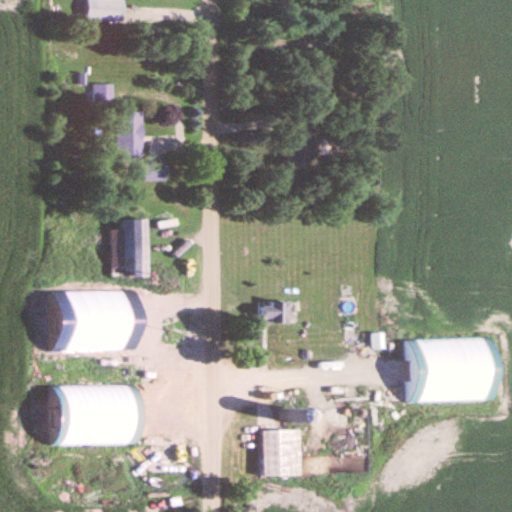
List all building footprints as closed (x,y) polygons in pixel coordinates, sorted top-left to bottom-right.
[(116,0),(79,0),(79,19),(117,19),(116,0)] [(106,99),(106,84),(87,84),(87,99),(106,99)] [(136,110),(109,110),(109,155),(136,155),(136,110)] [(307,135),(279,135),(279,177),(307,177),(307,135)] [(134,159),(134,179),(161,179),(161,159),(134,159)] [(136,217),(108,217),(108,259),(114,259),(114,275),(137,275),(136,217)] [(251,300),(251,322),(282,322),(282,300),(251,300)] [(363,335),(363,317),(342,317),(342,335),(363,335)] [(107,319),(74,319),(74,332),(107,332),(107,319)] [(307,376),(307,410),(363,410),(362,375),(307,376)] [(41,384),(41,445),(125,445),(125,384),(41,384)] [(254,428),(254,474),(293,474),(293,428),(254,428)]
